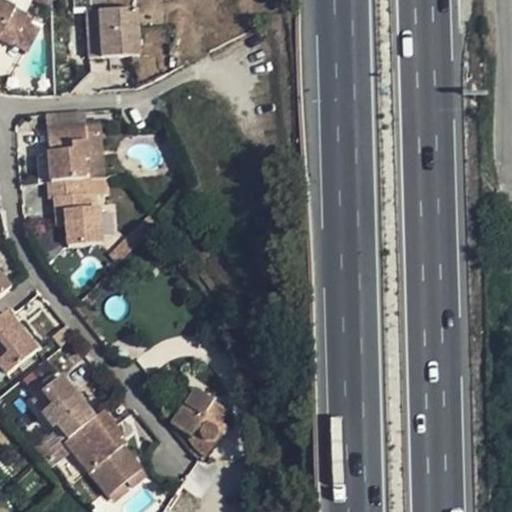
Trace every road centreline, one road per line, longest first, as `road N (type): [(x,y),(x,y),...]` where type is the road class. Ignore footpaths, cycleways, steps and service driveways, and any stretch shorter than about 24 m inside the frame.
road 1 (motorway): [(436,511),(422,0)]
road 2 (motorway): [(343,0),(356,511)]
